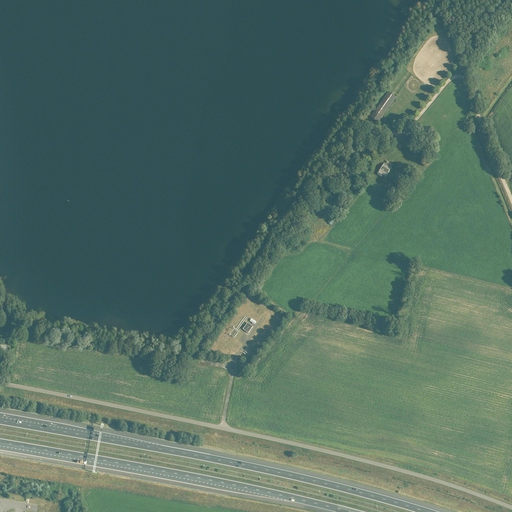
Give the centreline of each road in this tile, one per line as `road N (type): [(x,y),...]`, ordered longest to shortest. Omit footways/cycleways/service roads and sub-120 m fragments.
road 1 (unclassified): [(511,507),(297,443),(0,382)]
road 2 (motorway): [(426,511),(274,471),(0,420)]
road 3 (motorway): [(0,442),(349,511)]
